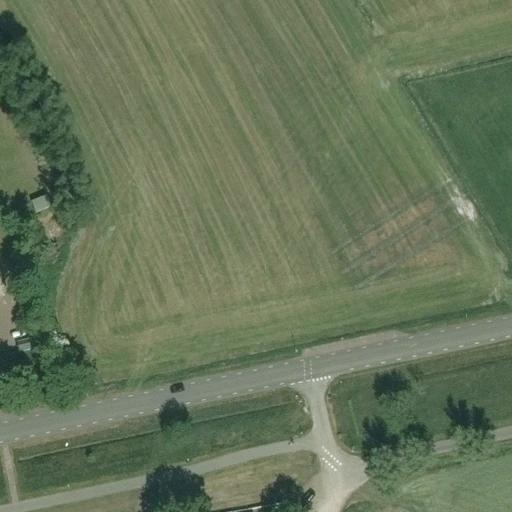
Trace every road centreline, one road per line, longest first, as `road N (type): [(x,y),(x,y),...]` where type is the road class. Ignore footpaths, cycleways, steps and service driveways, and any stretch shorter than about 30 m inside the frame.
road 1 (tertiary): [(306,370),(0,433)]
road 2 (residential): [(306,370),(326,450),(356,469),(511,434)]
road 3 (tertiary): [(306,370),(511,327)]
